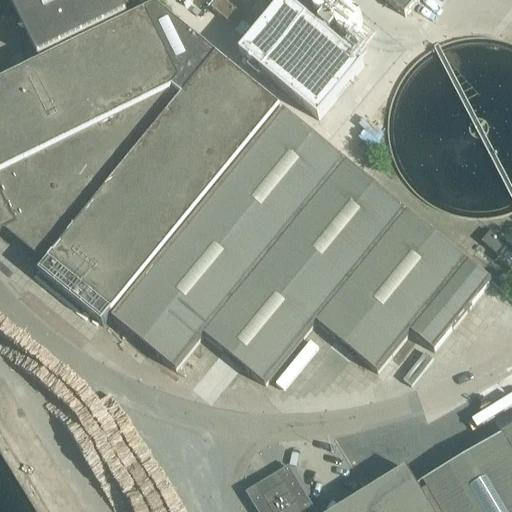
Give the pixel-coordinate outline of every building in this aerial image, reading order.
[(118,0),(8,0),(39,62),(128,19),(118,0)] [(220,0),(211,11),(230,25),(239,14),(221,0),(220,0)] [(263,0),(237,32),(245,38),(301,85),(332,47),(274,0),(263,0)] [(46,267),(40,276),(103,327),(281,110),(157,9),(130,22),(0,86),(0,235),(5,233),(46,267)] [(502,218),(507,216),(511,214),(511,45),(509,45),(503,43),(497,41),(492,40),(486,40),(480,39),(473,40),(469,40),(464,41),(459,42),(453,43),(447,45),(441,48),(437,50),(433,52),(430,54),(426,57),(421,60),(418,64),(413,68),(409,73),(406,77),(403,82),(400,86),(399,89),(397,91),(396,96),(393,102),(392,105),(392,108),(391,111),(390,114),(389,120),(389,127),(389,133),(389,136),(389,139),(390,142),(390,147),(392,153),(394,159),(395,164),(397,167),(398,169),(399,172),(402,178),(405,182),(407,184),(410,188),(414,193),(417,196),(421,199),(423,201),(428,205),(435,209),(442,213),(447,214),(451,216),(457,218),(463,219),(471,220),(476,221),(482,221),(490,220),(496,219),(502,218)] [(468,265),(284,113),(113,321),(175,372),(204,338),(265,388),(316,325),(377,375),(411,335),(434,354),(472,307),(492,283),(468,265)] [(497,260),(511,272),(511,271),(511,250),(491,233),(482,243),(499,258),(497,260)] [(339,511),(511,511),(511,432),(424,485),(428,491),(422,495),(407,471),(339,511)] [(253,511),(309,511),(282,468),(241,493),(253,511)]
